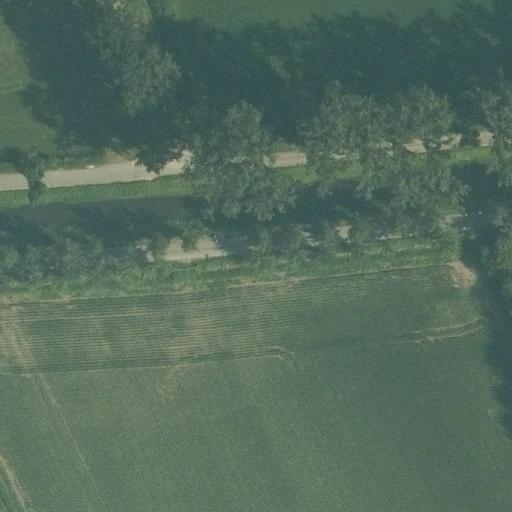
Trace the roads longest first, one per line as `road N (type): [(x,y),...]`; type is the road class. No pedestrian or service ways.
road 1 (unclassified): [(0,263),(511,215)]
road 2 (unclassified): [(168,168),(511,133)]
road 3 (unclassified): [(168,168),(120,0)]
road 4 (unclassified): [(0,181),(168,168)]
